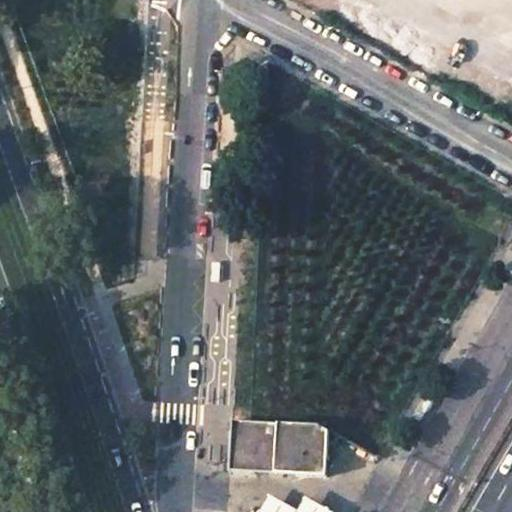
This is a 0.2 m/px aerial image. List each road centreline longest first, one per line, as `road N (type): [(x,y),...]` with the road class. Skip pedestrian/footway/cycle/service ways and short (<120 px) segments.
road 1 (unclassified): [(174,511),(204,0)]
road 2 (tertiary): [(136,511),(0,121)]
road 3 (unclassified): [(215,0),(511,161)]
road 4 (tertiary): [(0,270),(77,511)]
road 5 (primary): [(511,350),(426,499)]
